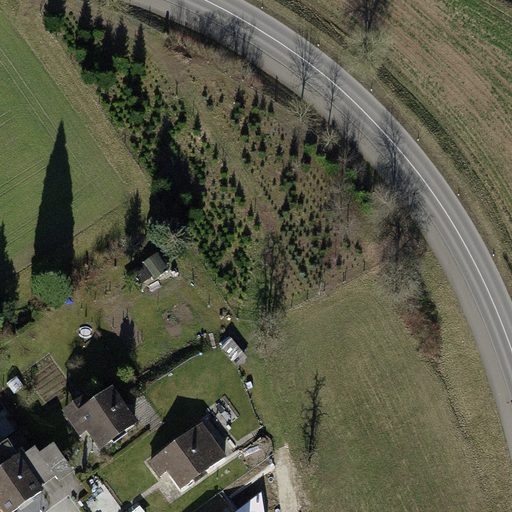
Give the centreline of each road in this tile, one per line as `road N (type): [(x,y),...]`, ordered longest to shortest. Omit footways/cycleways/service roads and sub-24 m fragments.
road 1 (tertiary): [(186,0),(338,88),(404,161),(458,237),(511,361)]
road 2 (track): [(170,218),(262,379),(295,511)]
